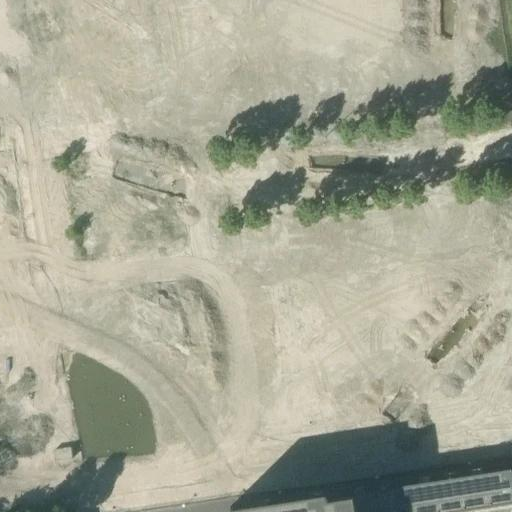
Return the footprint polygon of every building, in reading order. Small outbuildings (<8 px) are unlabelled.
[(436,55),(282,79),(290,128),(378,114),(387,175),(404,172),(425,302),(473,295),(436,55)] [(53,120),(52,122),(59,162),(60,162),(62,175),(60,176),(62,190),(65,189),(66,199),(65,200),(67,213),(68,213),(70,227),(73,227),(81,280),(77,281),(85,334),(172,320),(156,214),(167,212),(157,147),(172,145),(171,140),(182,139),(183,143),(198,141),(198,136),(208,135),(209,139),(224,137),(223,132),(234,131),(235,135),(250,133),(250,128),(262,126),(256,89),(243,91),(242,86),(226,88),(227,93),(217,95),(216,90),(200,92),(201,97),(191,99),(190,94),(174,96),(175,101),(165,103),(164,98),(148,100),(149,104),(138,106),(138,102),(122,104),(122,108),(112,110),(112,106),(61,114),(59,114),(57,115),(56,116),(54,118),(53,120)] [(185,347),(90,362),(92,377),(95,377),(97,389),(94,390),(96,404),(99,403),(101,415),(98,416),(100,430),(104,429),(105,442),(102,442),(107,470),(123,467),(122,464),(133,462),(133,466),(148,463),(147,460),(159,458),(160,462),(174,459),(173,456),(185,454),(186,458),(200,455),(200,452),(329,432),(329,431),(361,426),(361,430),(491,410),(479,329),(347,349),(352,383),(326,387),(308,272),(226,284),(244,399),(194,407),(185,347)] [(71,449),(54,451),(56,462),(73,460),(71,449)] [(511,511),(511,471),(255,511),(248,511),(511,511)]
